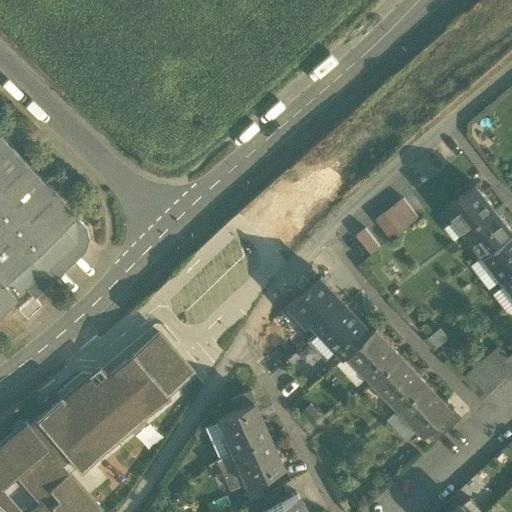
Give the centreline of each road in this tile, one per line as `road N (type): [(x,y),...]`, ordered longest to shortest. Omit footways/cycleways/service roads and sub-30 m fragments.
road 1 (residential): [(126,511),(322,229),(511,69)]
road 2 (tertiary): [(170,224),(422,0)]
road 3 (unclassified): [(0,64),(170,224)]
road 4 (tertiary): [(0,381),(83,313),(170,224)]
road 5 (unknown): [(387,310),(511,192)]
road 6 (residential): [(407,511),(511,413)]
